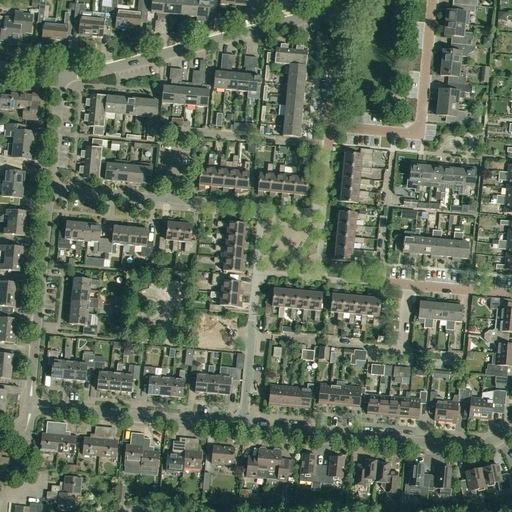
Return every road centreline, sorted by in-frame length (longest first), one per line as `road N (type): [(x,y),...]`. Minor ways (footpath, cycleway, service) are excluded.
road 1 (residential): [(337,5),(104,70),(59,73)]
road 2 (residential): [(242,426),(470,446),(511,428)]
road 3 (residential): [(28,405),(51,187)]
road 4 (residential): [(28,405),(242,426)]
road 5 (residential): [(393,132),(413,133),(420,121),(431,0)]
road 6 (residential): [(326,344),(404,347),(410,286)]
road 7 (residential): [(244,134),(177,130),(172,199)]
road 8 (residential): [(329,127),(337,5)]
road 9 (residential): [(172,199),(51,187)]
